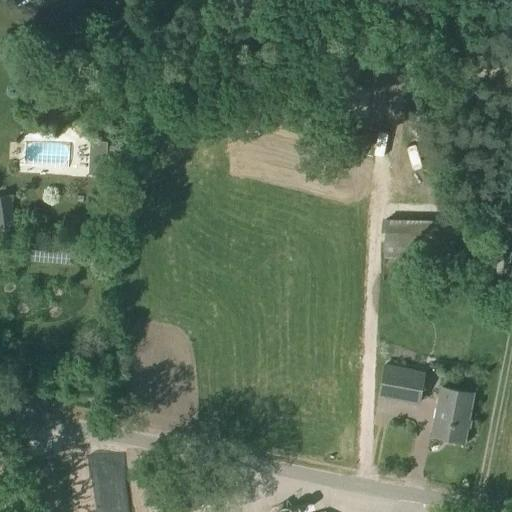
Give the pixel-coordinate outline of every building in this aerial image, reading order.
[(319,56),(323,69),(342,64),(352,61),(348,48),(319,56)] [(90,157),(106,158),(107,141),(91,140),(90,157)] [(0,228),(12,227),(7,194),(0,194),(0,228)] [(511,248),(511,251),(503,252),(504,268),(511,267),(511,235),(509,236),(509,249),(511,248)] [(419,406),(425,372),(384,365),(378,398),(419,406)] [(463,441),(472,393),(441,388),(434,424),(441,425),(438,437),(463,441)] [(107,498),(125,493),(121,479),(103,484),(107,498)]
